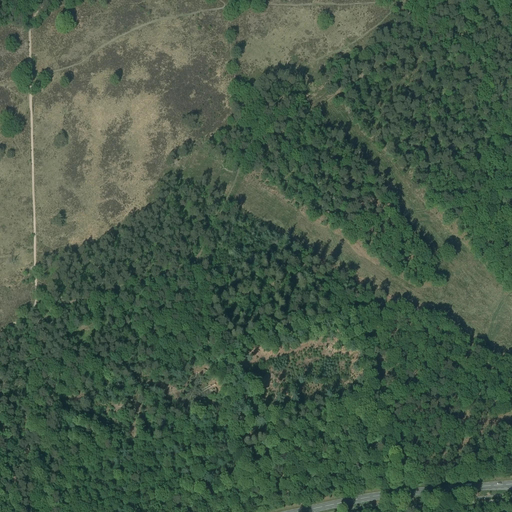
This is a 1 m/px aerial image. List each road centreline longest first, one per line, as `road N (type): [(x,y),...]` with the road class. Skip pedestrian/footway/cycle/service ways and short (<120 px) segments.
road 1 (track): [(405,0),(359,38),(283,76),(197,257),(49,309),(36,322)]
road 2 (track): [(36,304),(30,75)]
road 3 (primary): [(297,511),(386,494),(511,484)]
road 4 (track): [(219,346),(254,511)]
road 5 (track): [(41,511),(39,387)]
